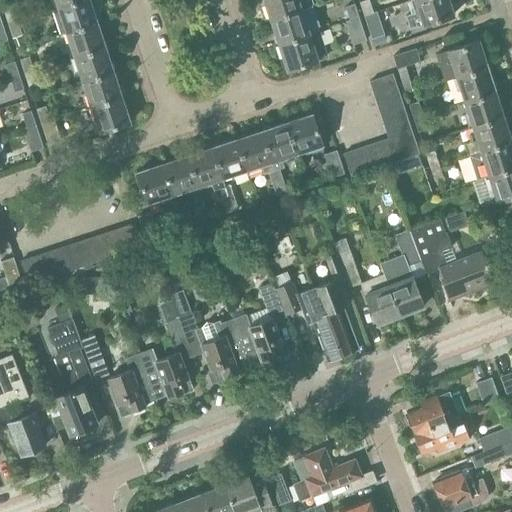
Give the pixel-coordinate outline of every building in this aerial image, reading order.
[(10,0),(0,0),(0,6),(2,6),(8,24),(18,20),(10,0)] [(57,0),(60,8),(84,0),(57,0)] [(97,23),(89,0),(84,0),(60,8),(68,33),(97,23)] [(264,0),(272,21),(302,11),(312,7),(311,5),(313,5),(310,0),(264,0)] [(366,17),(377,13),(377,12),(374,13),(370,0),(361,3),(366,17)] [(453,15),(448,0),(417,0),(411,2),(415,13),(406,16),(410,28),(423,24),(423,25),(426,23),(428,29),(442,24),(440,19),(453,15)] [(347,23),(360,19),(356,5),(347,7),(351,21),(347,22),(347,23)] [(310,36),(302,11),(272,21),(280,46),(310,36)] [(377,13),(366,17),(372,38),(384,34),(377,13)] [(360,19),(347,23),(354,44),(367,40),(360,19)] [(18,20),(8,24),(13,38),(19,35),(21,35),(22,35),(18,20)] [(97,23),(68,33),(76,58),(105,48),(97,23)] [(315,48),(310,36),(280,46),(288,70),(321,59),(317,48),(315,48)] [(456,77),(456,78),(486,68),(478,42),(435,56),(444,81),(456,77)] [(113,73),(105,48),(76,58),(84,82),(113,73)] [(416,49),(394,57),(398,69),(405,66),(406,66),(420,61),(416,49)] [(24,74),(34,71),(30,58),(20,60),(24,74)] [(10,79),(19,76),(15,62),(6,65),(10,79)] [(486,68),(456,78),(464,103),(495,93),(486,68)] [(38,85),(34,71),(24,74),(28,88),(38,85)] [(121,98),(113,73),(84,82),(92,107),(121,98)] [(373,93),(397,85),(393,73),(369,81),(373,93)] [(19,76),(10,79),(14,93),(23,90),(19,76)] [(397,85),(373,93),(377,104),(400,96),(397,85)] [(503,118),(495,93),(464,103),(473,128),(503,118)] [(404,107),(400,96),(377,104),(381,115),(404,107)] [(121,98),(92,107),(96,121),(92,122),(96,134),(130,123),(121,98)] [(414,119),(423,117),(419,102),(410,105),(414,119)] [(42,123),(50,120),(46,107),(37,109),(42,123)] [(408,119),(404,107),(381,115),(384,127),(408,119)] [(27,128),(36,125),(31,111),(23,114),(27,128)] [(292,137),(297,152),(309,148),(310,152),(322,148),(321,144),(311,114),(287,122),(292,137)] [(427,131),(423,117),(414,119),(418,133),(427,131)] [(473,128),(477,140),(465,144),(469,157),(481,153),(511,143),(503,118),(473,128)] [(54,119),(50,120),(42,123),(49,145),(62,141),(54,119)] [(417,154),(420,153),(408,119),(384,127),(389,139),(396,161),(400,173),(421,166),(417,154)] [(272,183),(282,180),(278,168),(283,166),(280,158),(297,152),(292,137),(287,122),(262,130),(267,146),(272,161),(271,162),(274,171),(269,173),(272,183)] [(36,125),(27,128),(24,129),(31,151),(43,147),(36,125)] [(269,173),(274,171),(271,162),(272,161),(267,146),(262,130),(238,138),(248,169),(261,164),(263,172),(268,171),(269,173)] [(211,147),(221,177),(248,169),(238,138),(211,147)] [(389,139),(377,143),(385,165),(396,161),(389,139)] [(377,143),(366,146),(374,169),(385,165),(377,143)] [(481,153),(469,157),(476,180),(484,177),(488,176),(489,177),(511,169),(511,145),(511,143),(481,153)] [(374,169),(366,146),(355,150),(363,172),(374,169)] [(224,187),(224,185),(221,177),(211,147),(187,155),(196,185),(212,180),(214,188),(219,187),(220,189),(224,187)] [(363,172),(355,150),(344,154),(351,176),(363,172)] [(324,155),(332,178),(344,173),(336,151),(324,155)] [(430,169),(440,166),(436,152),(426,155),(430,169)] [(172,193),(196,185),(187,155),(162,163),(167,179),(172,193)] [(167,179),(162,163),(136,172),(146,202),(147,206),(159,202),(158,198),(172,193),(167,179)] [(440,166),(430,169),(435,182),(444,180),(440,166)] [(476,180),(472,181),(480,206),(492,202),(492,204),(497,202),(497,203),(511,198),(511,169),(489,177),(488,176),(484,177),(476,180)] [(272,183),(276,195),(286,192),(282,180),(272,183)] [(223,199),(233,196),(229,184),(224,185),(224,187),(220,189),(223,199)] [(233,196),(223,199),(227,211),(237,208),(233,196)] [(178,213),(182,226),(192,222),(188,210),(178,213)] [(149,211),(137,215),(146,242),(158,238),(149,211)] [(445,232),(446,232),(468,225),(464,213),(441,220),(445,232)] [(445,232),(441,220),(409,231),(420,260),(425,273),(438,269),(443,280),(440,282),(446,298),(492,280),(481,251),(456,261),(446,232),(445,232)] [(121,227),(128,250),(140,247),(132,223),(121,227)] [(128,250),(121,227),(110,231),(117,254),(128,250)] [(110,231),(98,234),(106,258),(117,254),(110,231)] [(420,260),(409,231),(395,236),(402,259),(398,258),(394,258),(386,261),(383,264),(380,267),(379,267),(382,274),(398,316),(422,307),(406,265),(420,260)] [(98,234),(87,238),(95,261),(106,258),(98,234)] [(87,238),(76,242),(83,265),(95,261),(87,238)] [(333,245),(336,252),(343,271),(348,287),(361,282),(345,240),(333,245)] [(83,265),(76,242),(65,246),(72,269),(83,265)] [(65,246),(53,249),(61,272),(72,269),(65,246)] [(173,256),(170,247),(158,251),(161,260),(173,256)] [(53,249),(42,253),(50,276),(61,272),(53,249)] [(336,252),(324,257),(330,275),(343,271),(336,252)] [(42,253),(31,257),(39,280),(50,276),(42,253)] [(219,254),(212,257),(216,267),(223,264),(219,254)] [(39,280),(31,257),(20,260),(27,284),(39,280)] [(21,280),(13,258),(1,262),(9,284),(21,280)] [(398,316),(382,274),(366,280),(368,285),(361,288),(375,325),(398,316)] [(68,294),(90,294),(90,276),(68,276),(68,294)] [(274,288),(284,313),(299,307),(302,306),(297,295),(291,281),(274,288)] [(313,288),(339,356),(353,351),(346,333),(353,331),(334,281),(328,283),(313,288)] [(258,287),(268,315),(282,310),(272,282),(258,287)] [(313,288),(297,295),(302,306),(299,307),(305,322),(311,320),(326,361),(339,356),(313,288)] [(201,327),(197,328),(183,290),(169,294),(177,317),(187,345),(199,341),(214,381),(238,372),(237,368),(247,365),(230,319),(220,323),(219,320),(213,322),(206,321),(201,327)] [(165,313),(174,310),(170,300),(162,302),(165,313)] [(65,304),(54,308),(59,322),(70,317),(65,304)] [(245,314),(230,319),(247,365),(260,360),(262,364),(285,355),(271,318),(249,326),(245,314)] [(187,345),(177,317),(164,322),(165,323),(157,326),(161,336),(169,334),(175,350),(187,345)] [(82,347),(70,318),(46,328),(57,357),(53,358),(60,375),(48,380),(60,414),(65,427),(69,436),(96,426),(78,384),(91,380),(78,349),(82,347)] [(94,335),(81,340),(95,379),(108,374),(94,335)] [(152,349),(138,354),(154,399),(167,394),(168,398),(192,389),(178,352),(156,360),(152,349)] [(12,354),(0,358),(0,407),(6,405),(28,397),(12,354)] [(154,399),(138,354),(125,359),(130,370),(107,379),(121,416),(144,407),(143,403),(154,399)] [(511,398),(511,371),(498,377),(507,400),(511,398)] [(484,406),(498,400),(490,377),(475,383),(484,406)] [(446,419),(458,414),(448,390),(419,401),(421,406),(406,412),(408,416),(407,419),(409,425),(412,427),(414,431),(446,419)] [(0,426),(7,424),(20,456),(44,446),(36,426),(39,425),(34,413),(12,421),(6,405),(0,407),(0,426)] [(458,414),(446,419),(414,431),(415,435),(414,438),(417,444),(420,446),(421,450),(436,444),(438,450),(467,438),(458,414)] [(483,451),(500,444),(511,439),(511,437),(508,426),(478,438),(483,451)] [(511,452),(511,439),(500,444),(483,451),(470,456),(475,467),(511,452)] [(261,442),(253,445),(256,454),(265,450),(261,442)] [(352,490),(347,479),(359,475),(352,459),(330,468),(322,448),(303,456),(292,460),(300,480),(291,483),(298,500),(300,499),(311,495),(311,494),(327,488),(329,492),(326,493),(328,499),(352,490)] [(467,467),(433,480),(438,493),(437,495),(439,501),(442,502),(443,506),(444,507),(446,507),(448,511),(456,511),(472,506),(480,503),(485,499),(487,495),(487,491),(482,478),(472,482),(467,467)] [(222,483),(232,511),(244,511),(259,506),(261,511),(278,511),(275,505),(273,506),(258,469),(222,483)] [(278,504),(290,500),(280,472),(267,477),(278,504)] [(232,511),(222,483),(198,493),(205,511),(232,511)] [(205,511),(198,493),(174,502),(177,511),(205,511)] [(373,511),(369,498),(358,502),(358,501),(338,508),(339,511),(373,511)] [(177,511),(174,502),(151,511),(177,511)] [(299,511),(325,511),(322,503),(299,511)]
